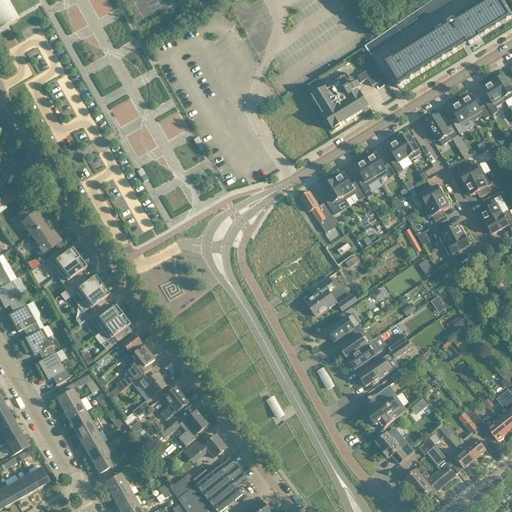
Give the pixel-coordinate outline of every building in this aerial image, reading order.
[(6,0),(0,0),(0,26),(16,17),(6,0)] [(395,57),(384,64),(386,68),(397,84),(399,89),(404,86),(411,81),(410,80),(416,77),(420,75),(427,70),(431,68),(437,64),(441,61),(448,57),(452,55),(459,51),(463,48),(464,48),(463,47),(468,44),(470,46),(482,39),(481,38),(511,19),(511,16),(501,0),(489,0),(487,2),(488,3),(489,6),(458,25),(456,23),(455,20),(448,24),(449,26),(450,29),(398,61),(396,58),(395,57)] [(385,80),(376,66),(358,77),(362,83),(368,79),(373,87),(385,80)] [(351,120),(364,112),(370,109),(362,97),(365,95),(361,90),(362,89),(358,84),(355,86),(348,73),(347,74),(348,77),(344,80),(342,77),(335,81),(325,88),(323,84),(313,90),(314,91),(317,96),(314,97),(334,131),(347,123),(345,120),(349,117),(351,120)] [(501,77),(493,81),(506,102),(511,98),(511,88),(511,89),(504,77),(502,78),(501,77)] [(496,108),(506,102),(493,81),(485,86),(486,88),(484,89),(491,102),(486,105),(493,116),(499,112),(496,108)] [(468,97),(461,101),(473,121),(472,121),(473,122),(483,116),(486,120),(491,117),(484,106),(479,109),(472,97),(469,98),(468,97)] [(473,121),(461,101),(453,106),(454,108),(451,109),(459,122),(454,125),(460,135),(466,132),(463,127),(472,121),(473,121)] [(435,117),(427,122),(433,131),(443,146),(459,137),(452,126),(447,129),(439,117),(436,118),(435,117)] [(409,157),(409,158),(411,161),(421,154),(409,135),(407,137),(406,135),(398,140),(409,157)] [(194,141),(200,152),(206,149),(199,138),(194,141)] [(409,158),(409,157),(398,140),(391,144),(392,146),(389,148),(396,160),(391,163),(398,174),(404,170),(399,163),(409,158)] [(472,157),(467,149),(462,152),(467,161),(472,157)] [(373,155),(366,160),(379,180),(388,175),(391,178),(396,175),(390,164),(385,167),(377,155),(374,157),(373,155)] [(359,166),(356,168),(364,180),(359,183),(366,194),(371,190),(373,193),(383,187),(382,187),(379,180),(366,160),(358,164),(359,166)] [(460,179),(464,187),(486,175),(480,165),(477,166),(474,161),(463,167),(466,172),(460,175),(461,178),(460,179)] [(149,180),(143,169),(137,172),(144,183),(149,180)] [(420,176),(425,183),(430,180),(425,172),(420,176)] [(333,180),(346,200),(356,194),(360,201),(366,198),(356,182),(351,185),(345,175),(342,176),(341,175),(333,180)] [(491,186),(486,175),(464,187),(468,195),(470,194),(471,197),(477,193),(480,199),(491,193),(488,188),(491,186)] [(405,184),(409,191),(417,186),(413,179),(405,184)] [(346,200),(333,180),(326,184),(327,186),(324,187),(332,200),(327,203),(333,214),(339,210),(336,206),(346,200)] [(415,192),(424,208),(445,197),(441,189),(440,190),(438,187),(432,190),(429,185),(415,192)] [(0,208),(5,206),(6,206),(15,201),(8,189),(0,193),(0,208)] [(310,192),(301,198),(310,213),(312,211),(326,234),(339,227),(325,204),(319,207),(315,201),(310,192)] [(445,197),(424,208),(430,219),(433,217),(436,223),(447,217),(444,211),(449,208),(448,205),(450,205),(445,197)] [(486,211),(481,214),(482,217),(481,218),(485,226),(503,216),(503,215),(495,200),(484,206),(486,211)] [(26,229),(31,235),(44,225),(35,214),(38,212),(33,205),(13,220),(22,232),(26,229)] [(511,215),(510,211),(503,215),(503,216),(485,226),(489,233),(491,232),(492,235),(509,226),(511,232),(511,231),(511,215)] [(445,247),(466,236),(462,228),(460,229),(459,226),(453,229),(450,224),(439,230),(442,235),(439,237),(445,247)] [(44,225),(31,235),(36,242),(40,247),(36,250),(42,257),(53,248),(61,242),(56,235),(53,237),(50,233),(44,225)] [(409,230),(404,232),(417,254),(422,251),(409,230)] [(466,236),(445,247),(450,258),(470,247),(469,244),(470,243),(466,236)] [(348,244),(337,251),(340,256),(351,248),(348,244)] [(386,264),(402,251),(397,244),(380,256),(386,264)] [(45,261),(56,276),(80,258),(73,249),(61,258),(57,252),(45,261)] [(0,289),(11,283),(2,267),(7,264),(2,256),(0,256),(0,289)] [(355,256),(345,263),(349,269),(359,261),(355,256)] [(66,291),(81,280),(78,282),(74,277),(87,268),(80,258),(56,276),(63,285),(62,285),(66,291)] [(452,265),(440,271),(443,278),(461,268),(456,259),(451,262),(452,265)] [(426,260),(420,265),(424,270),(429,278),(436,273),(430,265),(426,260)] [(71,297),(77,306),(103,286),(96,277),(85,285),(81,280),(66,291),(60,295),(65,302),(71,297)] [(329,308),(330,310),(336,305),(335,304),(337,303),(329,292),(335,287),(329,278),(311,292),(315,297),(306,303),(316,317),(329,308)] [(15,313),(26,306),(18,291),(23,287),(18,279),(13,283),(12,282),(11,283),(0,289),(0,299),(5,309),(11,305),(15,313)] [(508,294),(498,279),(493,282),(503,298),(508,294)] [(103,286),(77,306),(88,320),(100,311),(103,309),(99,304),(110,295),(103,286)] [(381,290),(372,296),(375,300),(378,300),(385,295),(381,290)] [(354,295),(339,306),(343,312),(358,301),(354,295)] [(439,314),(447,309),(440,297),(432,301),(439,314)] [(32,303),(26,306),(15,313),(14,314),(9,316),(19,333),(23,331),(25,330),(29,337),(40,331),(32,316),(37,313),(32,303)] [(104,316),(100,311),(88,320),(92,325),(93,325),(100,334),(123,316),(116,306),(104,316)] [(506,313),(501,317),(506,323),(511,320),(508,315),(511,312),(507,307),(503,310),(506,313)] [(130,325),(123,316),(100,334),(106,342),(102,346),(106,352),(123,339),(119,334),(130,325)] [(461,316),(454,322),(459,329),(466,324),(461,316)] [(339,340),(340,341),(355,331),(354,330),(355,329),(348,318),(328,332),(332,337),(331,337),(334,343),(335,342),(336,343),(339,340)] [(41,353),(45,361),(56,354),(47,339),(52,336),(46,327),(43,329),(40,331),(29,337),(28,338),(25,340),(35,356),(39,354),(41,353)] [(340,349),(346,357),(347,359),(348,359),(349,360),(359,354),(358,352),(368,345),(363,337),(366,335),(360,327),(355,331),(346,338),(340,341),(344,347),(340,349)] [(95,337),(101,344),(105,340),(98,334),(95,337)] [(134,335),(116,348),(120,353),(122,351),(125,349),(129,354),(134,350),(142,344),(134,335)] [(387,347),(391,353),(408,342),(403,335),(387,347)] [(461,350),(467,344),(459,337),(454,343),(461,350)] [(74,342),(74,343),(77,349),(83,345),(79,340),(79,339),(74,342)] [(377,339),(368,345),(358,352),(359,354),(349,360),(349,361),(352,366),(349,368),(353,373),(376,357),(374,353),(379,349),(374,342),(377,339)] [(448,339),(442,345),(446,350),(452,344),(448,339)] [(413,348),(408,342),(391,353),(396,360),(413,348)] [(126,378),(116,385),(118,387),(122,392),(132,384),(149,370),(149,371),(152,368),(149,365),(154,361),(144,347),(132,357),(137,363),(131,367),(125,372),(123,374),(126,378)] [(62,351),(56,354),(45,361),(43,362),(39,364),(48,381),(52,379),(54,377),(59,385),(57,386),(56,386),(56,387),(65,382),(70,379),(61,362),(66,359),(62,351)] [(111,357),(108,354),(96,364),(100,370),(105,365),(104,363),(111,357)] [(89,357),(84,360),(87,366),(88,365),(93,361),(89,357)] [(394,371),(385,358),(359,376),(360,376),(362,378),(361,379),(362,380),(361,382),(364,386),(366,386),(367,387),(373,383),(374,385),(394,371)] [(328,391),(330,390),(336,387),(325,368),(317,372),(328,391)] [(151,399),(157,394),(165,388),(156,376),(157,374),(154,377),(149,371),(149,370),(132,384),(146,402),(151,398),(151,399)] [(401,371),(391,377),(395,382),(405,376),(401,371)] [(86,384),(92,381),(91,381),(88,375),(77,382),(73,384),(76,390),(86,384)] [(63,396),(57,400),(63,411),(79,401),(74,391),(76,390),(73,384),(60,392),(63,396)] [(365,404),(371,413),(372,414),(397,396),(390,386),(365,404)] [(166,421),(180,410),(188,404),(176,388),(161,399),(169,408),(161,415),(166,421)] [(502,406),(507,403),(511,409),(510,411),(511,414),(511,394),(511,393),(509,391),(497,400),(502,406)] [(100,404),(105,400),(102,395),(96,399),(100,404)] [(370,417),(368,419),(373,425),(374,424),(376,426),(379,423),(381,426),(384,430),(407,411),(397,396),(372,414),(371,413),(368,416),(369,416),(370,417)] [(277,420),(285,416),(274,397),(266,401),(277,420)] [(63,411),(69,421),(85,412),(91,408),(85,398),(79,401),(63,411)] [(423,399),(411,409),(417,416),(429,406),(423,399)] [(100,404),(103,409),(109,405),(105,400),(100,404)] [(133,413),(137,418),(149,408),(145,402),(132,412),(133,413)] [(0,405),(0,420),(10,414),(4,403),(0,405)] [(509,433),(511,430),(511,414),(510,411),(511,409),(507,403),(502,406),(505,409),(496,416),(497,417),(496,417),(509,433)] [(85,412),(69,421),(75,432),(91,422),(85,412)] [(185,433),(178,439),(186,448),(190,444),(191,445),(195,441),(198,438),(196,435),(208,426),(196,412),(189,417),(185,421),(179,426),(185,433)] [(133,413),(123,420),(127,425),(133,420),(137,418),(133,413)] [(476,427),(482,422),(475,413),(468,418),(472,423),(476,427)] [(0,430),(2,434),(16,425),(10,414),(0,420),(0,430)] [(119,420),(116,415),(110,419),(113,424),(114,424),(119,420)] [(487,429),(492,434),(498,442),(501,442),(504,439),(504,437),(509,433),(496,417),(492,421),(489,417),(482,422),(488,429),(487,429)] [(75,432),(81,443),(98,433),(97,433),(103,430),(97,419),(91,422),(75,432)] [(135,419),(127,426),(141,446),(151,438),(138,422),(137,422),(135,419)] [(159,431),(165,437),(179,426),(173,419),(159,431)] [(114,424),(113,424),(117,429),(123,425),(119,420),(114,424)] [(478,431),(476,427),(472,423),(466,427),(472,435),(473,434),(475,436),(480,432),(478,431)] [(2,434),(7,443),(8,445),(22,436),(16,425),(2,434)] [(475,461),(461,443),(447,425),(440,430),(448,440),(449,439),(450,440),(461,454),(455,459),(464,470),(475,461)] [(388,434),(377,443),(378,444),(377,445),(383,452),(384,451),(386,453),(385,454),(389,459),(389,458),(390,459),(393,456),(395,459),(397,458),(402,463),(400,465),(408,458),(415,452),(404,440),(399,444),(395,439),(400,435),(395,429),(388,435),(388,434)] [(98,433),(81,443),(87,453),(104,444),(98,433)] [(136,439),(132,433),(127,437),(131,443),(136,439)] [(475,461),(487,451),(478,440),(475,436),(473,434),(472,435),(461,443),(475,461)] [(435,435),(430,439),(435,445),(440,441),(438,439),(435,435)] [(14,456),(20,452),(29,447),(22,436),(8,445),(14,456)] [(202,458),(203,458),(209,453),(214,459),(226,449),(216,436),(204,446),(199,441),(196,443),(189,449),(195,456),(198,453),(202,458)] [(426,483),(435,494),(456,477),(450,469),(453,466),(435,445),(430,439),(419,449),(425,456),(428,454),(441,470),(431,479),(426,483)] [(93,464),(110,455),(115,452),(112,447),(107,450),(104,444),(87,453),(93,464)] [(132,456),(135,461),(146,455),(143,449),(132,456)] [(110,455),(93,464),(99,475),(116,465),(111,456),(116,453),(115,452),(110,455)] [(22,461),(28,457),(26,453),(19,456),(22,461)] [(149,460),(146,455),(135,461),(138,466),(149,460)] [(15,459),(8,463),(11,467),(17,464),(15,459)] [(230,459),(209,475),(178,501),(185,511),(221,511),(242,496),(237,489),(247,480),(230,459)] [(4,471),(11,467),(8,463),(2,466),(4,471)] [(162,478),(168,474),(164,468),(159,473),(161,476),(162,478)] [(170,489),(178,501),(209,475),(203,468),(191,478),(188,475),(170,489)] [(422,468),(406,480),(423,500),(433,491),(435,494),(426,483),(431,479),(422,468)] [(30,475),(38,490),(49,483),(41,469),(30,475)] [(161,476),(159,473),(157,470),(152,473),(156,479),(158,478),(161,476)] [(27,496),(38,490),(30,475),(19,481),(27,496)] [(105,484),(111,495),(128,486),(122,475),(105,484)] [(19,481),(8,488),(16,502),(27,496),(19,481)] [(134,496),(128,486),(111,495),(117,506),(134,496)] [(159,490),(162,495),(168,491),(165,486),(159,490)] [(0,499),(5,508),(16,502),(8,488),(0,492),(0,499)] [(171,496),(168,491),(162,495),(165,500),(171,496)] [(117,506),(120,511),(131,511),(140,507),(134,496),(117,506)] [(269,511),(262,501),(247,511),(246,511),(269,511)]
